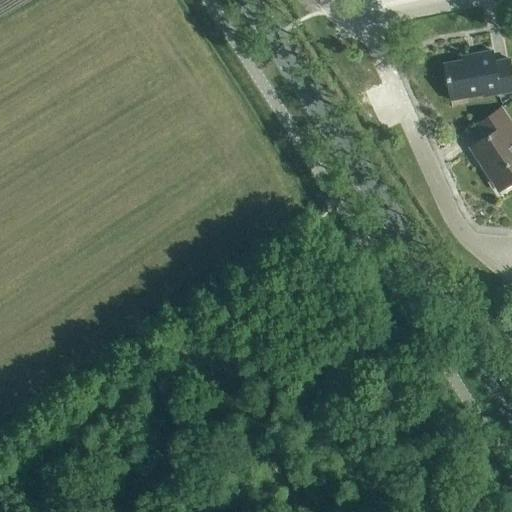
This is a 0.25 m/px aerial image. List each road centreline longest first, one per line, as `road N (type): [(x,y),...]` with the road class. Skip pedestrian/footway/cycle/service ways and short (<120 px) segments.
road 1 (primary): [(511,412),(250,0)]
road 2 (residential): [(511,275),(449,213),(361,18)]
